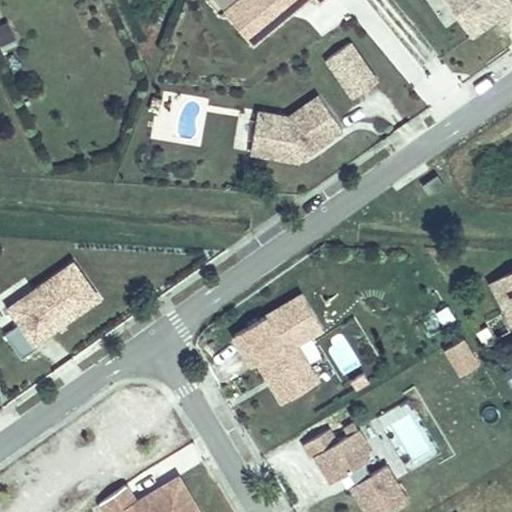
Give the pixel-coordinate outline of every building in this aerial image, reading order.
[(252,44),(305,0),(315,0),(317,2),(319,0),(237,0),(225,11),(252,44)] [(511,6),(511,1),(511,0),(446,0),(472,35),(511,6)] [(0,48),(1,52),(19,44),(9,21),(0,24),(0,48)] [(327,58),(336,71),(359,55),(350,42),(327,58)] [(336,71),(353,95),(376,79),(359,55),(336,71)] [(298,160),(343,129),(319,95),(289,116),(258,111),(251,152),(298,160)] [(429,194),(444,183),(438,174),(422,185),(429,194)] [(35,343),(99,298),(74,262),(9,307),(20,323),(5,334),(22,358),(38,347),(35,343)] [(511,271),(492,282),(502,300),(511,294),(511,271)] [(321,358),(309,337),(323,328),(302,294),(257,321),(256,318),(247,323),(249,326),(234,335),(253,365),(258,362),(283,402),(317,381),(308,366),(321,358)] [(511,294),(502,300),(511,320),(511,294)] [(504,317),(476,328),(483,344),(510,332),(504,317)] [(341,379),(362,367),(341,331),(320,343),(341,379)] [(479,363),(463,338),(446,349),(462,374),(479,363)] [(389,511),(408,501),(386,464),(370,474),(364,463),(368,446),(358,429),(336,442),(328,429),(304,444),(312,457),(315,455),(332,482),(349,472),(355,483),(351,485),(366,511),(389,511)] [(200,511),(179,476),(136,502),(125,484),(99,503),(104,511),(200,511)]
